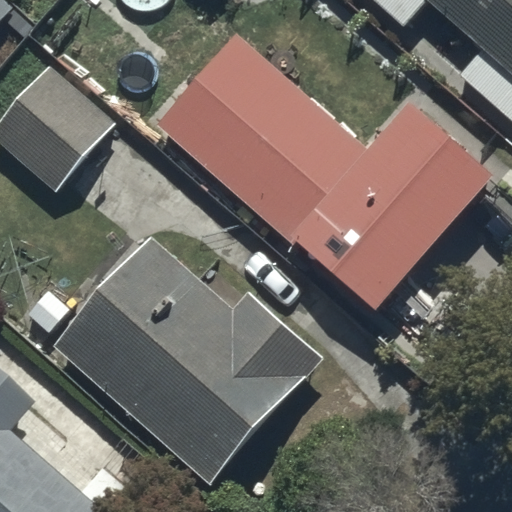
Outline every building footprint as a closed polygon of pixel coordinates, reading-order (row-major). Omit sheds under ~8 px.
[(0,0),(0,22),(16,3),(12,0),(0,0)] [(511,0),(377,0),(409,29),(435,0),(438,0),(490,46),(465,73),(511,114),(511,0)] [(244,31),(162,123),(296,242),(304,232),(385,305),(503,174),(419,99),(375,148),(244,31)] [(119,123),(54,63),(0,122),(0,135),(58,189),(119,123)] [(153,237),(58,343),(217,485),(332,356),(256,288),(236,311),(153,237)] [(0,377),(0,511),(96,511),(7,435),(33,406),(0,377)]
